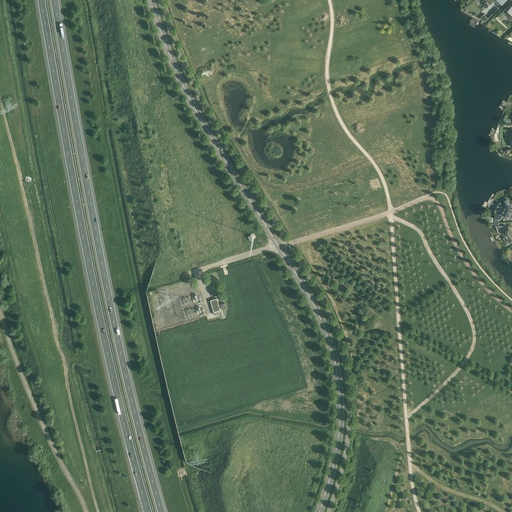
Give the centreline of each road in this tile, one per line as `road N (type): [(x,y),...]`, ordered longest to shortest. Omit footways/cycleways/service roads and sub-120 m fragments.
road 1 (tertiary): [(320,511),(340,439),(335,354),(317,307),(195,107),(151,0)]
road 2 (motorway): [(161,511),(106,286),(54,0)]
road 3 (motorway): [(41,0),(93,288),(147,511)]
road 4 (track): [(97,511),(0,102)]
